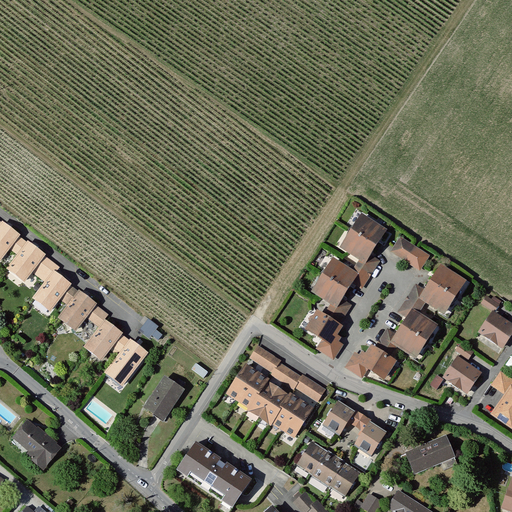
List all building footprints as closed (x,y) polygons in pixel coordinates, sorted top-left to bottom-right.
[(388,230),(361,213),(339,248),(365,265),(388,230)] [(0,261),(18,235),(0,222),(0,261)] [(431,255),(400,236),(391,251),(421,270),(431,255)] [(44,255),(26,241),(6,267),(24,281),(44,255)] [(359,274),(333,257),(311,292),(337,309),(359,274)] [(467,281),(441,264),(418,299),(445,316),(467,281)] [(70,285),(53,271),(32,296),(50,310),(70,285)] [(94,304),(78,291),(57,319),(73,331),(94,304)] [(488,293),(482,303),(496,310),(501,301),(488,293)] [(441,326),(415,309),(392,343),(419,360),(441,326)] [(342,328),(317,311),(305,330),(321,340),(315,349),(334,361),(344,345),(339,342),(342,338),(337,335),(342,328)] [(511,335),(511,323),(493,311),(478,333),(502,350),(511,335)] [(142,329),(154,336),(161,325),(149,318),(142,329)] [(122,334),(105,321),(82,349),(100,363),(122,334)] [(147,354),(129,339),(103,371),(121,386),(147,354)] [(455,351),(470,359),(475,350),(460,342),(455,351)] [(320,402),(328,388),(258,345),(249,359),(320,402)] [(397,361),(371,346),(366,354),(362,352),(359,357),(353,354),(343,370),(363,382),(369,372),(385,381),(397,361)] [(483,374),(458,356),(443,378),(468,395),(483,374)] [(315,409),(246,364),(227,393),(295,439),(315,409)] [(440,387),(443,376),(437,375),(434,385),(440,387)] [(184,390),(163,376),(143,407),(164,421),(184,390)] [(511,385),(491,415),(511,429),(511,385)] [(356,412),(339,401),(322,425),(339,437),(356,412)] [(64,446),(27,418),(12,438),(33,454),(30,458),(45,470),(64,446)] [(387,432),(369,421),(354,445),(372,456),(387,432)] [(446,435),(405,452),(415,475),(456,457),(446,435)] [(361,474),(311,441),(296,464),(346,497),(361,474)] [(252,480),(195,442),(176,470),(233,508),(252,480)] [(511,480),(503,509),(511,511),(511,480)] [(434,511),(399,490),(388,508),(393,511),(392,511),(434,511)] [(314,503),(305,493),(294,502),(302,511),(305,511),(308,510),(309,511),(328,511),(318,499),(314,503)] [(377,511),(383,503),(369,494),(361,507),(368,511),(377,511)]
